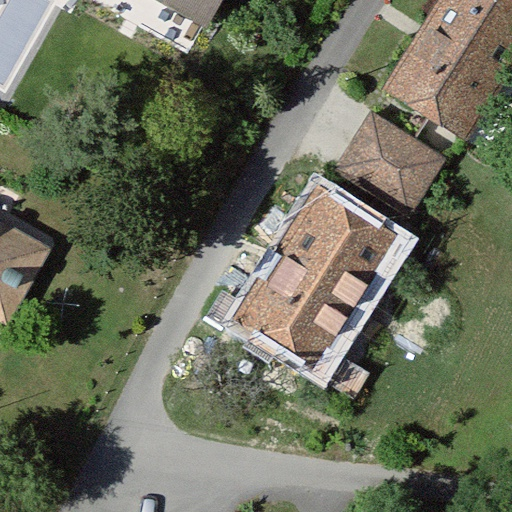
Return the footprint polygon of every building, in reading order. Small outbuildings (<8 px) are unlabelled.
[(232,0),(194,0),(226,14),(232,0)] [(511,79),(511,0),(427,0),(368,89),(463,152),(511,79)] [(441,164),(372,118),(337,170),(407,216),(441,164)] [(399,230),(318,185),(236,329),(317,375),(399,230)] [(56,241),(0,211),(0,319),(12,326),(56,241)]
